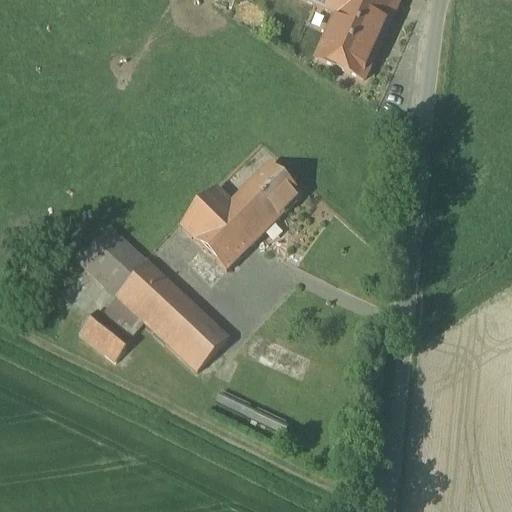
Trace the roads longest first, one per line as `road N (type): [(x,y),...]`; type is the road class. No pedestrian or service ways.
road 1 (unclassified): [(436,0),(387,511)]
road 2 (track): [(371,511),(0,323)]
